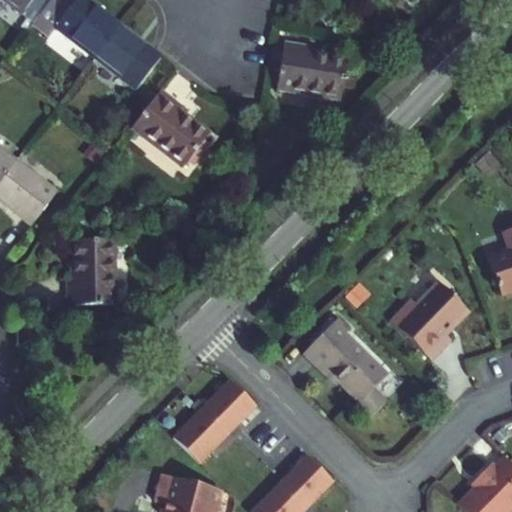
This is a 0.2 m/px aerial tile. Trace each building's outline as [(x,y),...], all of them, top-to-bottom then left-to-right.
[(4,0),(23,14),(33,0),(4,0)] [(33,0),(23,14),(34,22),(50,0),(33,0)] [(56,28),(77,0),(50,0),(34,22),(32,25),(49,38),(56,28)] [(84,0),(77,0),(56,28),(96,58),(120,27),(84,0)] [(120,27),(96,58),(136,89),(160,58),(120,27)] [(311,47),(284,43),(277,88),(340,98),(346,60),(310,54),(311,47)] [(161,90),(133,127),(184,166),(208,135),(179,112),(183,107),(161,90)] [(0,183),(16,163),(0,150),(0,183)] [(16,163),(0,183),(0,200),(32,225),(56,194),(16,163)] [(511,250),(488,258),(502,296),(511,292),(511,229),(504,232),(511,250)] [(74,279),(67,279),(68,307),(114,306),(112,242),(73,242),(74,279)] [(412,302),(392,322),(431,361),(451,341),(446,335),(469,312),(440,283),(417,307),(412,302)] [(337,321),(303,355),(336,387),(340,384),(358,402),(355,406),(369,420),(386,403),(373,390),(386,377),(344,336),(348,332),(337,321)] [(37,327),(16,328),(17,348),(37,347),(37,327)] [(199,464),(256,406),(230,381),(173,438),(199,464)] [(303,511),(333,482),(307,456),(252,511),(303,511)] [(475,488),(458,506),(464,511),(509,511),(511,509),(511,465),(509,462),(505,458),(495,468),(491,464),(471,485),(475,488)] [(215,511),(221,492),(161,475),(154,502),(166,505),(163,511),(215,511)]
